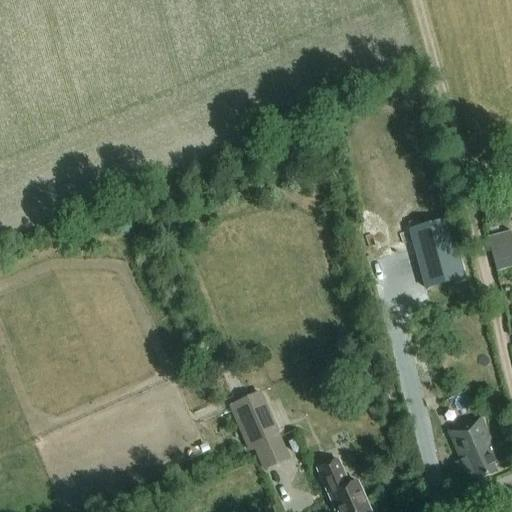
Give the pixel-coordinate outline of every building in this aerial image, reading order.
[(324,133),(311,137),(316,154),(329,151),(324,133)] [(279,148),(282,160),(300,154),(296,143),(279,148)] [(410,226),(426,289),(465,278),(449,216),(410,226)] [(502,270),(511,267),(511,230),(492,236),(502,270)] [(408,402),(432,397),(424,364),(400,370),(408,402)] [(229,407),(250,453),(254,451),(264,471),(290,459),(280,436),(268,441),(262,428),(275,422),(261,392),(229,407)] [(478,422),(451,434),(463,462),(459,464),(465,478),(479,472),(482,478),(499,470),(497,465),(504,462),(502,458),(505,457),(501,448),(497,450),(494,444),(488,447),(478,422)] [(336,462),(318,471),(336,511),(371,511),(360,486),(349,491),(336,462)]
